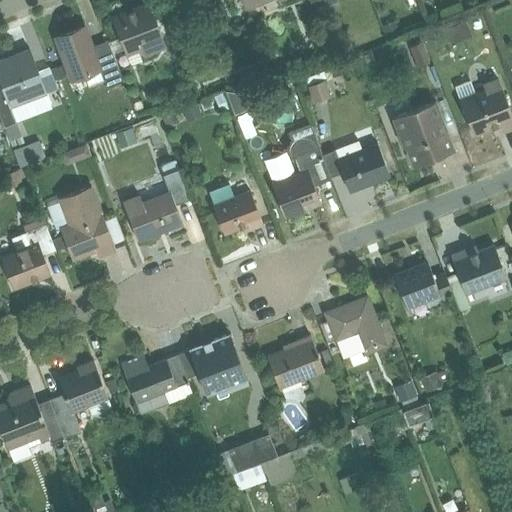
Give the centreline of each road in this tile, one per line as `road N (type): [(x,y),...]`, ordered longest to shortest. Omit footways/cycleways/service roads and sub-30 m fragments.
road 1 (residential): [(511,185),(272,278)]
road 2 (residential): [(0,354),(178,289)]
